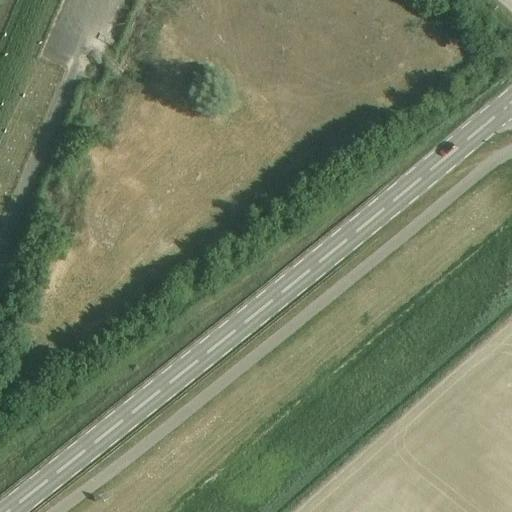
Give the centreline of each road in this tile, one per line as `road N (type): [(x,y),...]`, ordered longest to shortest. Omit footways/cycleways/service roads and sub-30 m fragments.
road 1 (secondary): [(8,511),(511,103)]
road 2 (track): [(66,82),(0,237)]
